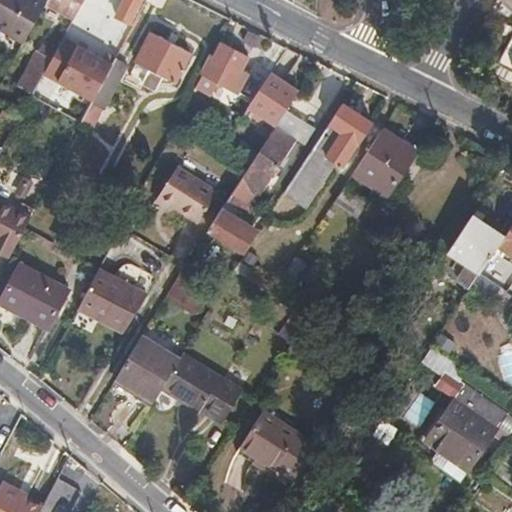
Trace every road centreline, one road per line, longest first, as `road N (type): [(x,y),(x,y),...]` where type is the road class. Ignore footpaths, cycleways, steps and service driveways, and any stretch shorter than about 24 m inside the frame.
road 1 (residential): [(166,511),(0,371)]
road 2 (tertiary): [(239,0),(365,62)]
